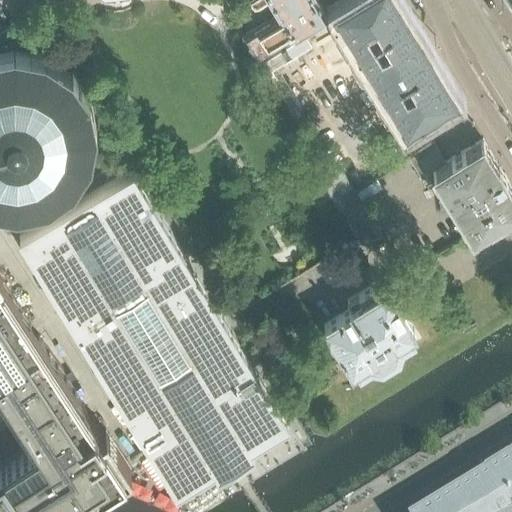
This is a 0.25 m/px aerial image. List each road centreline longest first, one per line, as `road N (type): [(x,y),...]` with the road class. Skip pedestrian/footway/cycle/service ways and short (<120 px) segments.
road 1 (residential): [(430,0),(511,150)]
road 2 (residential): [(389,511),(511,435)]
